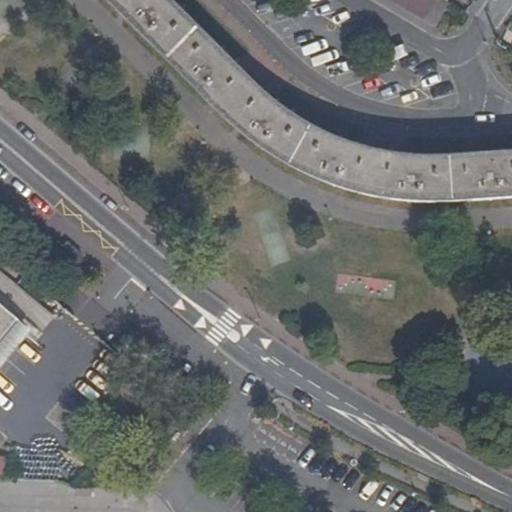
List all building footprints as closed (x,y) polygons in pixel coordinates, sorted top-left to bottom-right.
[(422,156),(420,156),(414,156),(405,155),(400,154),(395,154),(390,173),(367,167),(343,161),(348,142),(342,140),(333,136),(324,132),(313,125),(305,120),(294,114),(293,113),(282,106),(274,100),(268,94),(255,107),(232,85),(211,64),(224,51),(173,0),(108,0),(234,125),(241,131),(251,139),(259,145),(267,150),(275,155),(282,160),(288,164),(296,168),(305,173),(313,177),(323,181),(332,186),(341,189),(351,192),(361,195),(371,197),(381,199),(389,200),(393,200),(404,202),(412,203),(425,203),(441,203),(466,203),(511,199),(511,153),(483,155),(484,174),(452,175),(452,157),(442,157),(430,156),(422,156)] [(392,0),(436,26),(450,3),(446,0),(392,0)] [(246,72),(224,51),(211,64),(232,85),(246,72)] [(246,72),(232,85),(255,107),(268,94),(246,72)] [(343,161),(367,167),(371,150),(369,149),(359,147),(350,143),(348,142),(343,161)] [(390,173),(395,154),(384,153),(375,151),(371,150),(367,167),(390,173)] [(483,155),(452,157),(452,175),(484,174),(483,155)] [(0,454),(0,446),(0,445),(0,358),(27,326),(0,303),(0,454)] [(469,394),(511,395),(511,355),(471,354),(469,394)]
